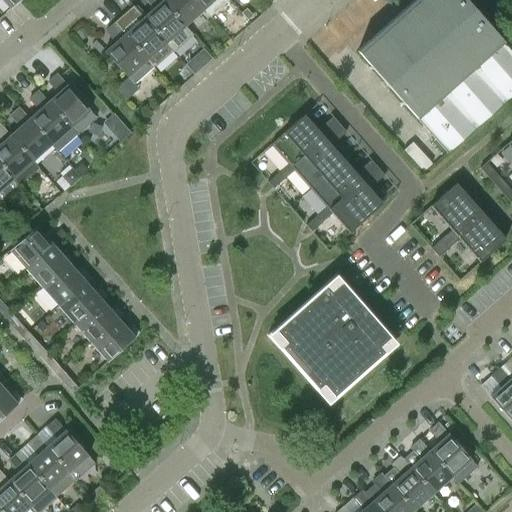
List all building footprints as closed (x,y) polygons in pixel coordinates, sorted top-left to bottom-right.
[(1,0),(9,8),(9,9),(19,0),(1,0)] [(143,16),(142,17),(172,50),(191,34),(192,33),(185,26),(161,0),(145,0),(152,8),(143,16)] [(161,0),(185,26),(203,10),(204,9),(195,0),(161,0)] [(195,0),(204,9),(203,10),(210,17),(211,17),(210,16),(229,0),(195,0)] [(511,52),(489,26),(491,25),(489,22),(487,24),(465,0),(414,0),(357,51),(369,66),(367,68),(369,70),(371,68),(401,102),(399,104),(401,106),(403,104),(445,151),(444,151),(446,153),(511,94),(511,52)] [(133,6),(114,23),(153,67),(154,67),(153,67),(172,51),(173,50),(172,50),(142,17),(143,16),(134,7),(135,6),(134,6),(133,6)] [(247,9),(242,14),(247,19),(252,15),(247,9)] [(153,68),(153,67),(114,23),(105,31),(114,42),(104,51),(127,77),(134,85),(134,84),(153,67),(153,68)] [(75,32),(81,40),(87,35),(82,27),(75,32)] [(202,66),(211,58),(203,48),(194,56),(202,66)] [(57,92),(47,101),(70,127),(71,127),(77,135),(86,127),(95,118),(95,119),(96,118),(89,111),(90,110),(66,84),(56,73),(55,74),(56,75),(48,82),(57,92)] [(38,109),(28,118),(51,144),(51,145),(58,152),(58,151),(76,135),(77,135),(71,127),(70,127),(47,101),(38,91),(29,99),(38,109)] [(33,161),(51,145),(51,144),(28,118),(19,108),(10,116),(19,126),(9,135),(32,161),(33,161)] [(287,163),(290,167),(338,124),(331,116),(316,129),(303,115),(271,144),(287,163)] [(0,162),(20,185),(38,169),(39,169),(39,168),(33,161),(32,161),(9,135),(0,124),(0,162)] [(121,141),(129,134),(130,133),(129,131),(122,124),(121,125),(113,132),(120,140),(121,141)] [(290,167),(293,170),(309,188),(342,159),(331,145),(345,132),(338,124),(290,167)] [(342,159),(309,188),(325,207),(328,210),(376,168),(369,159),(354,172),(342,159)] [(0,201),(1,202),(19,185),(20,186),(20,185),(0,162),(0,201)] [(486,162),(480,168),(496,187),(502,181),(486,162)] [(81,163),(75,169),(80,175),(86,169),(81,163)] [(287,163),(277,172),(283,179),(293,170),(290,167),(287,163)] [(62,176),(55,181),(63,191),(80,177),(71,167),(71,168),(68,165),(59,173),(62,176)] [(376,168),(328,210),(331,213),(339,222),(348,232),(358,224),(377,207),(382,203),(381,203),(369,188),(383,175),(376,168)] [(271,178),(267,181),(273,188),(283,179),(277,172),(271,178)] [(511,191),(502,181),(496,187),(511,204),(511,191)] [(455,183),(430,206),(447,225),(450,229),(454,234),(480,211),(473,203),(455,183)] [(325,207),(315,215),(321,222),(331,213),(328,210),(325,207)] [(480,211),(454,234),(458,238),(479,262),(505,239),(480,211)] [(315,215),(305,224),(311,231),(321,222),(315,215)] [(53,245),(58,241),(53,235),(48,239),(37,227),(37,226),(36,226),(8,250),(9,251),(25,269),(53,245)] [(450,229),(440,238),(448,247),(458,238),(454,234),(450,229)] [(440,238),(430,247),(438,256),(448,247),(440,238)] [(25,269),(41,287),(69,263),(74,259),(69,253),(64,258),(53,245),(25,269)] [(85,281),(85,282),(90,278),(85,272),(80,276),(69,263),(41,287),(58,306),(85,281)] [(101,300),(102,300),(107,296),(102,290),(97,294),(85,282),(85,281),(58,306),(74,324),(101,300)] [(275,330),(286,342),(280,348),(317,389),(323,384),(334,396),(393,343),(372,319),(370,321),(366,316),(370,313),(362,304),(358,307),(354,302),(356,301),(340,283),(328,294),(323,288),(275,330)] [(0,312),(6,319),(12,314),(0,300),(0,312)] [(118,318),(118,319),(123,314),(118,308),(113,313),(102,300),(101,300),(74,324),(90,342),(118,318)] [(15,317),(9,322),(22,337),(28,332),(15,317)] [(118,318),(90,342),(106,360),(106,361),(106,362),(139,333),(134,327),(129,331),(118,319),(118,318)] [(31,335),(25,341),(39,356),(45,350),(31,335)] [(42,359),(55,374),(61,369),(48,354),(42,359)] [(490,376),(480,385),(489,396),(511,421),(511,382),(509,379),(500,369),(499,368),(490,376)] [(64,372),(58,378),(71,393),(77,387),(64,372)] [(0,385),(0,418),(22,399),(17,393),(12,398),(1,385),(0,385)] [(45,446),(75,480),(93,464),(94,463),(87,456),(88,456),(64,429),(54,418),(53,419),(54,420),(46,427),(55,438),(45,446)] [(438,441),(428,450),(451,476),(457,483),(477,466),(471,459),(437,422),(436,423),(437,423),(429,431),(438,441)] [(36,455),(26,463),(56,497),(74,480),(75,481),(75,480),(45,446),(36,436),(27,444),(36,455)] [(412,451),(402,460),(432,493),(451,476),(428,450),(419,440),(410,448),(412,451)] [(56,497),(26,463),(17,453),(8,461),(17,471),(7,480),(30,506),(30,507),(34,511),(38,511),(55,497),(56,497)] [(393,467),(383,476),(413,510),(432,493),(402,460),(400,457),(391,465),(393,467)] [(0,510),(1,511),(24,511),(30,507),(30,506),(7,480),(0,472),(0,510)] [(411,511),(413,510),(383,476),(381,473),(372,481),(374,484),(364,493),(381,511),(411,511)] [(101,484),(89,495),(95,502),(107,491),(101,484)] [(381,511),(364,493),(362,490),(353,498),(362,509),(358,511),(381,511)]
